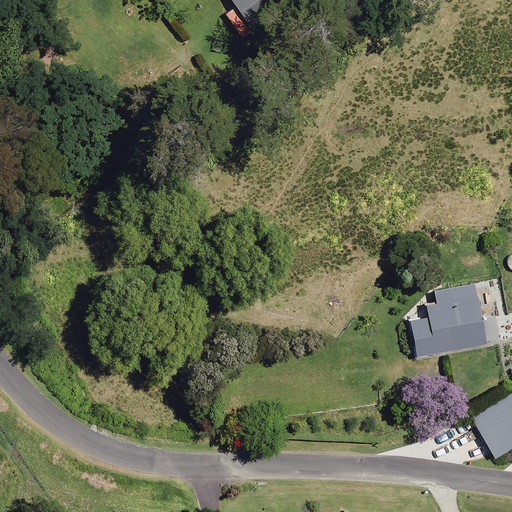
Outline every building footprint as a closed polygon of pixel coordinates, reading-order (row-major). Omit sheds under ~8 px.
[(266,0),(229,0),(251,32),(272,17),(263,3),(266,0)] [(445,269),(411,236),(387,261),(421,293),(445,269)] [(511,248),(511,249),(510,249),(508,250),(506,251),(505,253),(503,254),(502,256),(502,258),(502,260),(502,262),(502,264),(503,266),(504,268),(505,270),(507,271),(509,272),(511,272),(511,248)] [(490,278),(440,283),(406,316),(413,354),(493,340),(489,317),(497,315),(490,278)] [(511,444),(511,388),(468,414),(491,456),(511,444)]
